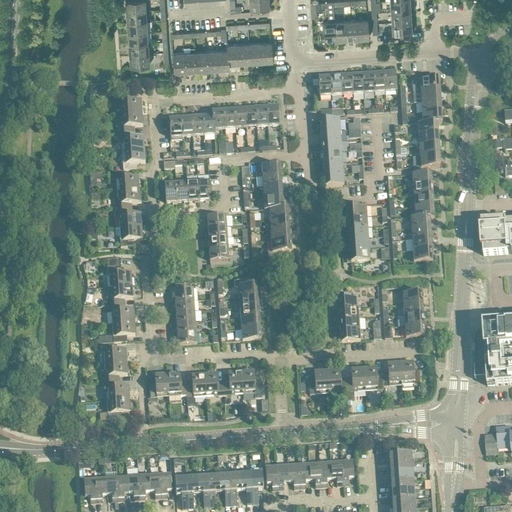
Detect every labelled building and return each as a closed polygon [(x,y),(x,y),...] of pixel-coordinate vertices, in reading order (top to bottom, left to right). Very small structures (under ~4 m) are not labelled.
[(145,11),(144,0),(145,0),(144,0),(138,0),(125,1),(125,2),(126,2),(127,12),(145,11)] [(269,8),(268,0),(249,0),(250,9),(250,10),(269,8)] [(391,12),(410,10),(408,0),(402,0),(390,1),(391,12)] [(327,2),(322,2),(322,7),(327,7),(328,13),(332,12),(333,12),(333,6),(333,2),(330,2),(327,2)] [(235,7),(234,3),(230,3),(231,13),(241,13),(241,6),(235,7)] [(392,22),(410,21),(410,10),(391,12),(392,22)] [(127,23),(146,21),(145,11),(127,12),(127,23)] [(324,22),(323,22),(324,41),(325,41),(335,40),(334,22),(333,12),(332,12),(328,13),(329,22),(324,22)] [(368,38),(367,19),(366,19),(356,20),(357,39),(368,38)] [(346,39),(357,39),(356,20),(345,21),(346,39)] [(128,34),(147,32),(146,21),(127,23),(128,34)] [(335,40),(346,39),(345,21),(334,22),(335,40)] [(411,32),(410,21),(392,22),(393,33),(392,33),(392,34),(412,32),(411,32)] [(227,41),(226,35),(226,30),(218,31),(218,35),(221,35),(221,41),(227,41)] [(129,44),(147,43),(147,32),(128,34),(129,44)] [(272,61),(271,42),(270,42),(260,43),(261,61),(271,61),(272,61)] [(130,55),(148,54),(147,43),(129,44),(130,55)] [(240,63),(250,62),(249,43),(238,44),(240,63)] [(250,62),(261,61),(260,43),(249,43),(250,62)] [(240,63),(238,44),(227,45),(227,50),(228,50),(229,64),(240,63)] [(185,71),(196,71),(195,52),(195,48),(190,48),(190,52),(184,53),(185,71)] [(229,69),(229,64),(228,50),(227,50),(217,51),(218,69),(228,68),(228,69),(229,69)] [(196,71),(207,70),(206,51),(195,52),(196,71)] [(207,70),(218,69),(217,51),(206,51),(207,70)] [(185,71),(184,53),(174,54),(174,53),(173,53),(174,73),(175,73),(175,72),(185,71)] [(149,65),(148,55),(148,54),(130,55),(130,66),(149,65),(149,64),(149,65)] [(385,94),(396,93),(395,74),(383,75),(385,94)] [(363,95),(374,94),(372,75),(362,76),(363,95)] [(374,94),(385,94),(383,75),(372,75),(374,94)] [(414,82),(412,84),(413,90),(415,90),(415,94),(420,94),(439,93),(439,87),(442,87),(443,86),(443,81),(438,81),(435,81),(434,75),(419,76),(419,82),(414,82)] [(329,78),(329,76),(323,76),(323,79),(318,79),(320,98),(330,97),(329,78)] [(352,96),(363,95),(362,76),(351,77),(352,96)] [(330,97),(341,96),(340,77),(329,78),(330,97)] [(341,96),(352,96),(351,77),(340,77),(341,96)] [(421,105),(440,103),(439,93),(420,94),(421,105)] [(130,104),(130,98),(132,98),(132,97),(118,98),(119,105),(122,105),(122,116),(142,115),(141,103),(130,104)] [(422,115),(441,114),(440,103),(421,105),(422,115)] [(268,128),(279,127),(277,108),(266,109),(268,128)] [(246,129),(257,128),(256,109),(245,110),(246,129)] [(257,128),(268,128),(266,109),(256,109),(257,128)] [(235,130),(246,129),(245,110),(234,111),(235,130)] [(225,131),(235,130),(234,111),(224,112),(225,131)] [(321,119),(331,118),(332,118),(332,114),(332,111),(321,112),(321,119)] [(225,131),(224,112),(212,113),(212,117),(213,117),(214,131),(215,131),(225,131)] [(442,125),(441,114),(422,115),(423,125),(423,126),(437,125),(442,125)] [(123,124),(120,124),(120,128),(121,135),(132,135),(134,134),(132,134),(132,128),(143,127),(142,115),(122,116),(123,124)] [(203,137),(215,136),(215,131),(214,131),(213,117),(212,117),(202,118),(203,137)] [(193,138),(203,137),(202,118),(191,119),(193,138)] [(182,139),(193,138),(191,119),(180,120),(182,139)] [(171,143),(181,142),(182,142),(182,139),(180,120),(169,120),(171,143)] [(349,132),(360,131),(359,124),(359,120),(353,120),(353,125),(348,126),(349,132)] [(321,134),(340,132),(339,121),(320,123),(321,134)] [(437,136),(437,125),(423,126),(423,125),(418,126),(419,137),(437,136)] [(500,125),(490,126),(491,138),(497,137),(496,130),(500,129),(500,125)] [(349,141),(360,140),(360,131),(349,132),(349,141)] [(322,145),(341,143),(340,132),(321,134),(322,145)] [(132,135),(121,135),(121,142),(121,146),(124,145),(125,154),(144,152),(143,139),(133,140),(132,135)] [(419,148),(438,147),(437,136),(419,137),(419,148)] [(511,140),(496,141),(497,151),(504,150),(504,152),(511,151),(511,140)] [(322,155),(341,154),(341,143),(322,145),(322,155)] [(219,156),(226,156),(226,144),(218,145),(219,152),(219,156)] [(420,158),(439,157),(438,147),(419,148),(420,158)] [(135,170),(134,165),(145,164),(144,152),(125,154),(126,165),(123,165),(123,172),(137,171),(137,170),(135,170)] [(323,166),(342,165),(341,154),(322,155),(323,166)] [(420,162),(413,163),(413,170),(421,170),(440,168),(439,157),(420,158),(420,162)] [(164,171),(174,171),(175,170),(175,167),(175,163),(163,164),(164,171)] [(324,177),(343,176),(342,165),(323,166),(324,177)] [(256,179),(281,177),(280,166),(261,168),(262,174),(256,174),(256,179)] [(249,180),(249,168),(241,169),(242,180),(247,180),(249,180)] [(127,180),(127,175),(129,175),(129,174),(112,175),(113,182),(119,182),(120,193),(139,192),(138,179),(127,180)] [(413,188),(432,187),(431,175),(412,176),(413,188)] [(325,188),(344,187),(343,176),(324,177),(325,188)] [(282,188),(281,177),(256,179),(262,179),(263,190),(282,188)] [(188,203),(199,202),(197,183),(187,184),(188,203)] [(199,202),(210,202),(209,183),(197,183),(199,202)] [(177,204),(188,203),(187,184),(176,185),(177,204)] [(166,204),(177,204),(176,185),(165,185),(166,204)] [(414,199),(433,197),(432,187),(413,188),(414,199)] [(263,200),(282,199),(282,188),(263,190),(263,200)] [(120,201),(117,201),(117,205),(118,212),(129,211),(132,211),(131,210),(129,211),(129,205),(140,204),(139,192),(120,193),(120,201)] [(414,209),(433,208),(433,197),(414,199),(414,209)] [(264,212),(269,211),(283,210),(283,209),(282,199),(263,200),(264,212)] [(348,220),(366,218),(366,207),(347,209),(348,220)] [(434,219),(433,208),(414,209),(415,219),(429,219),(434,219)] [(270,221),(289,220),(288,209),(283,209),(283,210),(269,211),(270,221)] [(130,217),(129,211),(118,212),(118,222),(119,222),(120,230),(141,229),(141,216),(130,217)] [(207,230),(226,228),(226,218),(207,219),(207,230)] [(348,230),(367,229),(366,218),(348,220),(348,230)] [(411,231),(430,230),(429,219),(415,219),(410,220),(411,231)] [(270,232),(289,231),(289,220),(270,221),(270,232)] [(511,223),(506,224),(506,221),(482,223),(482,229),(480,229),(481,250),(483,250),(484,257),(511,255),(511,223)] [(208,241),(227,239),(226,228),(207,230),(208,241)] [(141,229),(120,230),(115,231),(116,235),(118,237),(120,237),(120,249),(134,248),(134,247),(132,247),(131,242),(142,241),(141,229)] [(349,241),(368,240),(367,229),(348,230),(349,241)] [(412,242),(431,241),(430,230),(411,231),(412,242)] [(271,242),(290,241),(289,231),(270,232),(271,242)] [(209,251),(228,250),(227,239),(208,241),(209,251)] [(350,252),(369,251),(368,240),(349,241),(350,252)] [(268,260),(287,259),(287,253),(291,253),(290,241),(271,242),(272,253),(268,254),(268,260)] [(413,253),(432,251),(431,241),(412,242),(413,253)] [(210,263),(229,262),(228,250),(209,251),(210,263)] [(346,264),(351,263),(370,262),(369,251),(350,252),(350,257),(347,257),(346,259),(346,264)] [(413,264),(432,262),(432,251),(413,253),(413,264)] [(120,276),(120,270),(122,270),(122,269),(108,270),(109,277),(112,277),(112,289),(132,288),(131,275),(120,276)] [(251,287),(251,281),(234,282),(234,288),(236,289),(238,289),(239,299),(258,298),(257,287),(251,287)] [(113,296),(110,297),(110,301),(111,308),(122,307),(124,307),(124,306),(122,306),(122,301),(133,300),(132,288),(112,289),(113,296)] [(175,304),(194,302),(193,291),(174,292),(175,304)] [(403,306),(422,305),(422,294),(403,295),(403,306)] [(240,310),(259,309),(258,298),(239,299),(240,310)] [(339,311),(358,309),(357,299),(338,300),(339,311)] [(175,314),(194,313),(194,302),(175,304),(175,314)] [(404,317),(423,316),(422,305),(403,306),(404,317)] [(122,307),(111,308),(111,314),(111,318),(114,318),(115,326),(134,325),(133,312),(123,313),(122,307)] [(240,321),(259,319),(259,309),(240,310),(240,321)] [(340,321),(359,320),(358,309),(339,311),(340,321)] [(176,325),(195,324),(194,313),(175,314),(176,325)] [(405,328),(424,327),(423,316),(404,317),(405,328)] [(241,331),(260,330),(259,319),(240,321),(241,331)] [(340,333),(359,331),(359,320),(340,321),(340,322),(338,322),(339,327),(340,327),(340,333)] [(511,323),(483,325),(484,334),(482,334),(482,335),(478,335),(477,336),(476,337),(476,338),(476,352),(475,352),(475,379),(476,379),(476,378),(486,378),(487,378),(488,387),(511,385),(511,323)] [(177,336),(196,335),(195,324),(176,325),(177,336)] [(102,338),(100,338),(100,345),(102,345),(127,344),(127,343),(125,343),(124,337),(135,337),(134,325),(115,326),(112,326),(113,337),(102,338)] [(406,339),(425,338),(424,327),(405,328),(406,339)] [(385,341),(392,340),(391,329),(384,330),(385,341)] [(242,343),(261,341),(260,330),(241,331),(242,343)] [(374,342),(381,341),(380,330),(373,330),(374,342)] [(341,344),(360,342),(360,336),(363,336),(363,331),(359,331),(340,333),(341,344)] [(178,347),(197,346),(196,335),(177,336),(178,347)] [(115,353),(115,347),(117,347),(116,346),(103,347),(103,354),(106,354),(107,366),(126,365),(126,352),(115,353)] [(413,375),(412,364),(400,365),(401,387),(402,387),(402,390),(414,390),(414,386),(420,386),(419,372),(418,372),(418,374),(413,375)] [(117,383),(117,377),(127,377),(126,365),(107,366),(108,377),(105,377),(105,384),(117,384),(119,384),(119,383),(117,383)] [(383,388),(390,388),(401,387),(400,365),(387,366),(388,376),(382,377),(383,388)] [(346,381),(345,381),(346,383),(345,383),(346,394),(353,394),(357,393),(357,390),(364,390),(363,370),(351,371),(352,382),(346,383),(346,381)] [(377,380),(376,370),(363,370),(364,390),(376,389),(376,392),(384,391),(383,388),(382,377),(382,375),(382,380),(377,380)] [(339,372),(327,373),(328,392),(336,392),(336,395),(340,395),(346,394),(345,383),(340,383),(339,372)] [(254,384),(253,373),(241,374),(242,393),(254,393),(254,396),(255,400),(261,400),(260,381),(259,381),(259,384),(254,384)] [(328,392),(327,373),(314,374),(315,385),(310,385),(309,383),(308,383),(309,397),(317,396),(316,393),(328,392)] [(229,386),(223,386),(224,398),(231,397),(235,397),(234,394),(242,393),(241,374),(228,375),(229,386)] [(181,402),(180,398),(187,397),(186,386),(180,386),(180,375),(167,376),(168,395),(169,403),(181,402)] [(157,396),(168,395),(167,376),(155,377),(156,388),(150,388),(150,386),(149,386),(150,400),(156,399),(157,399),(157,396)] [(216,376),(204,377),(206,396),(213,395),(213,398),(217,398),(224,398),(223,386),(223,384),(223,386),(217,386),(216,376)] [(206,396),(204,377),(192,377),(192,388),(187,389),(186,384),(186,386),(187,397),(187,409),(195,408),(194,397),(206,396)] [(117,390),(117,384),(105,384),(106,391),(109,391),(110,403),(129,402),(128,389),(117,390)] [(119,420),(119,414),(130,413),(129,402),(110,403),(110,414),(107,414),(108,421),(122,420),(121,420),(119,420)] [(498,451),(511,450),(509,428),(496,429),(497,436),(497,443),(498,449),(498,451)] [(412,465),(411,455),(386,457),(386,463),(390,463),(390,466),(412,465)] [(343,488),(349,488),(348,480),(353,480),(352,463),(341,464),(343,488)] [(343,488),(341,464),(330,465),(331,481),(336,481),(337,488),(343,488)] [(321,490),(327,489),(326,482),(331,481),(330,465),(319,466),(321,490)] [(387,476),(412,474),(412,465),(390,466),(390,469),(387,470),(387,476)] [(299,491),(305,491),(305,483),(310,483),(309,466),(298,467),(299,491)] [(321,490),(319,466),(309,466),(310,483),(315,482),(315,490),(321,490)] [(299,491),(298,467),(287,468),(288,484),(293,484),(294,491),(299,491)] [(278,493),(284,492),(283,485),(288,484),(287,468),(276,469),(278,493)] [(278,493),(276,469),(265,469),(266,486),(272,486),(272,493),(278,493)] [(253,507),(259,506),(258,492),(263,491),(261,470),(250,470),(250,475),(253,507)] [(413,483),(412,474),(387,476),(388,481),(391,481),(391,484),(413,483)] [(253,507),(250,475),(240,476),(241,493),(246,492),(247,507),(253,507)] [(161,501),(167,500),(166,493),(172,492),(171,476),(160,477),(161,501)] [(231,508),(237,508),(236,493),(241,493),(240,476),(229,477),(231,508)] [(140,502),(145,502),(145,494),(150,494),(149,477),(138,478),(140,502)] [(161,501),(160,477),(149,477),(150,494),(155,494),(155,501),(161,501)] [(231,508),(229,477),(218,478),(219,494),(224,494),(225,509),(231,508)] [(140,502),(138,478),(127,479),(128,495),(133,495),(134,503),(140,502)] [(209,510),(207,478),(196,479),(198,496),(203,495),(204,510),(209,510)] [(209,510),(215,509),(214,494),(219,494),(218,478),(207,478),(209,510)] [(118,504),(124,503),(123,496),(128,495),(127,479),(116,480),(118,504)] [(188,511),(194,511),(193,496),(198,496),(196,479),(186,480),(188,511)] [(97,505),(102,505),(102,497),(107,497),(106,480),(95,481),(97,505)] [(118,504),(116,480),(106,480),(107,497),(112,497),(112,504),(118,504)] [(188,511),(186,480),(175,481),(176,497),(181,497),(182,511),(188,511)] [(97,505),(95,481),(83,482),(85,499),(90,498),(91,506),(97,505)] [(389,494),(413,492),(413,483),(391,484),(391,487),(388,488),(389,494)] [(414,501),(413,492),(389,494),(389,499),(392,499),(392,503),(414,501)] [(390,511),(415,510),(414,501),(392,503),(392,505),(389,506),(390,511)]
